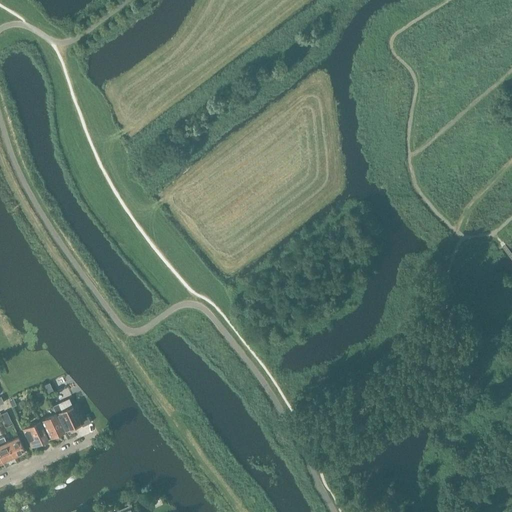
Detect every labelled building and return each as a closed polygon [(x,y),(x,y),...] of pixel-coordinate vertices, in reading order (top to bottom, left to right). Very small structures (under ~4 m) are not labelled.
[(69,397),(53,405),(56,412),(64,430),(74,425),(75,427),(81,424),(79,419),(83,417),(76,403),(72,404),(69,397)] [(7,412),(1,415),(6,425),(11,422),(7,412)] [(55,412),(39,420),(47,438),(58,433),(59,434),(64,432),(65,431),(64,430),(56,412),(55,412)] [(39,420),(22,428),(31,445),(41,440),(42,442),(48,439),(47,438),(39,420)] [(17,436),(6,441),(13,455),(24,450),(17,436)] [(6,441),(0,443),(0,455),(2,460),(13,455),(6,441)] [(137,491),(131,493),(135,501),(140,498),(137,491)]
